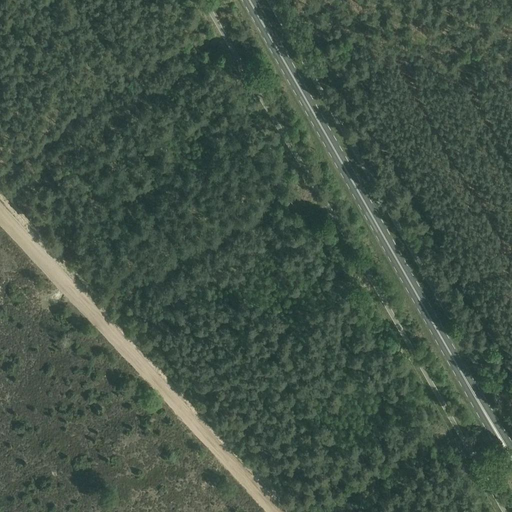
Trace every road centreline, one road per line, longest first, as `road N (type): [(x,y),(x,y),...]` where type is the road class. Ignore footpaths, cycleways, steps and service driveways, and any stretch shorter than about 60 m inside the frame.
road 1 (primary): [(511,458),(248,0)]
road 2 (track): [(282,511),(0,210)]
